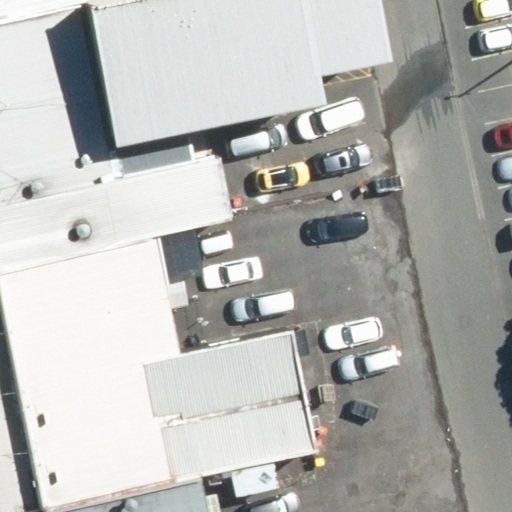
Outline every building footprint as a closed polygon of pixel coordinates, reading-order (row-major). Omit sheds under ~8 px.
[(0,0),(0,30),(145,0),(0,0)] [(145,0),(0,30),(0,267),(147,234),(221,218),(202,128),(300,107),(294,80),(368,65),(354,0),(145,0)] [(0,267),(0,373),(28,508),(194,473),(310,449),(284,325),(171,349),(147,234),(0,267)] [(0,511),(28,511),(28,508),(0,373),(0,511)] [(28,508),(28,511),(202,511),(194,473),(28,508)]
